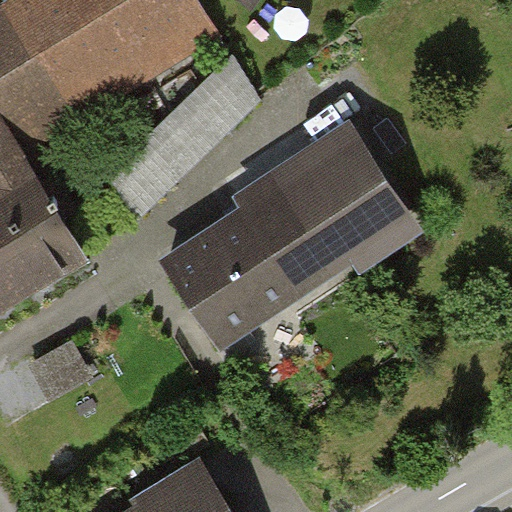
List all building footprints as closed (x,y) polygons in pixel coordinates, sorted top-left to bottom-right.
[(216,31),(197,0),(20,0),(0,12),(0,302),(87,250),(65,213),(73,208),(33,141),(216,31)] [(260,100),(240,67),(121,185),(141,217),(260,100)] [(404,215),(350,136),(171,258),(224,337),(404,215)] [(87,373),(71,345),(35,365),(52,393),(87,373)] [(222,511),(196,469),(126,511),(222,511)]
